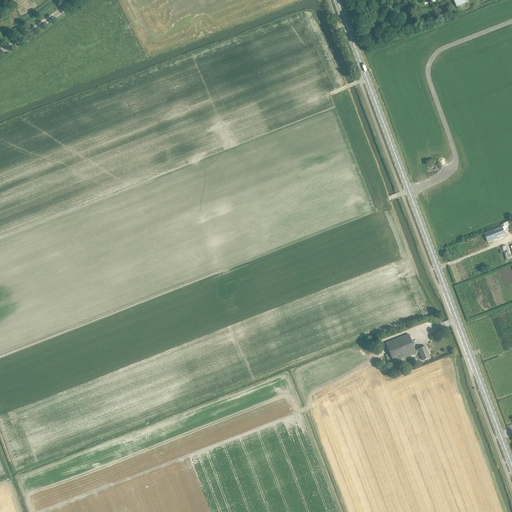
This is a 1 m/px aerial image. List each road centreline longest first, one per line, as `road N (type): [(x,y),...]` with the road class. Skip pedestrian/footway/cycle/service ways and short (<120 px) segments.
road 1 (primary): [(511,466),(337,0)]
road 2 (track): [(388,199),(441,176),(455,160),(427,75),(431,58),(511,20)]
